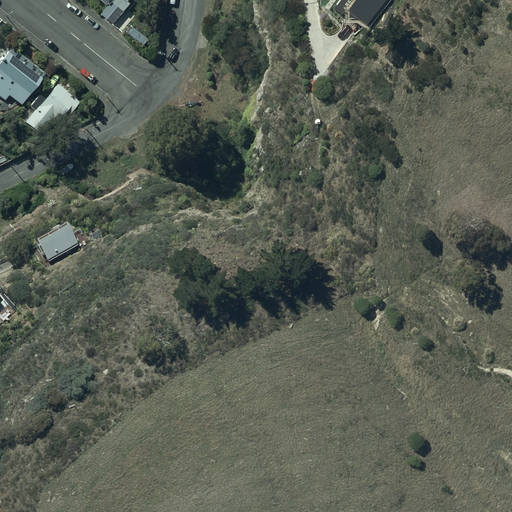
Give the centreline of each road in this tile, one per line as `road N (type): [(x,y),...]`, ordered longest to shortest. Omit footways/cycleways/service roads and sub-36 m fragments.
road 1 (residential): [(0,183),(117,123),(149,97)]
road 2 (residential): [(29,0),(149,97)]
